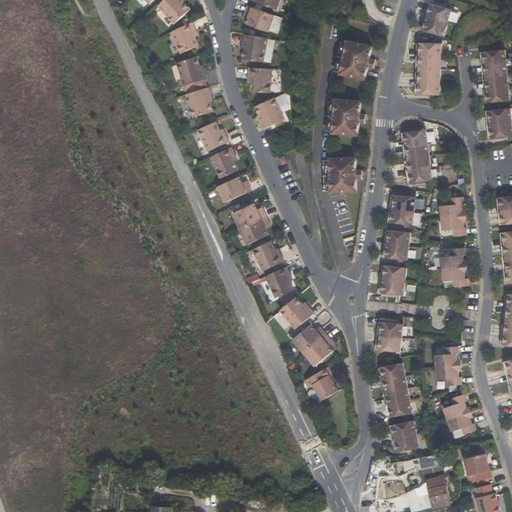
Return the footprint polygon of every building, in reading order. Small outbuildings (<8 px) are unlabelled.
[(165,0),(159,6),(174,23),(189,9),(183,3),(180,0),(165,0)] [(251,0),(251,1),(277,10),(280,0),(251,0)] [(426,18),(446,23),(450,9),(430,4),(426,18)] [(268,33),(275,16),(249,6),(247,12),(251,14),(250,18),(247,25),(268,33)] [(418,29),(422,30),(426,18),(422,16),(418,29)] [(422,30),(443,36),(446,23),(426,18),(422,30)] [(197,29),(194,22),(172,32),(182,53),(200,46),(196,36),(194,31),(197,29)] [(264,62),(268,39),(244,35),(243,42),(247,43),(245,50),(244,59),(264,62)] [(341,74),(366,79),(368,67),(375,68),(376,60),(370,59),(373,46),(348,41),(347,43),(343,42),(337,72),(341,73),(341,74)] [(418,58),(439,58),(439,45),(418,45),(418,58)] [(503,65),(502,52),(481,55),(482,67),(503,65)] [(200,65),(198,56),(177,63),(184,85),(207,79),(205,71),(202,71),(200,65)] [(418,70),(439,70),(439,58),(418,58),(418,70)] [(484,80),(504,77),(503,65),(482,67),(484,80)] [(270,93),(272,70),(250,68),(249,75),(254,76),(253,82),(252,92),(270,93)] [(418,82),(439,83),(439,70),(418,70),(418,82)] [(485,93),(506,90),(504,77),(484,80),(485,93)] [(439,83),(418,82),(418,95),(439,95),(439,83)] [(186,95),(187,96),(211,89),(210,87),(186,95)] [(210,95),(212,94),(211,89),(187,96),(193,117),(214,111),(211,101),(210,95)] [(485,93),(487,105),(491,105),(496,104),(502,104),(507,103),(506,90),(485,93)] [(271,126),(286,120),(277,99),(258,107),(261,115),(264,121),(263,121),(264,123),(269,121),(271,126)] [(367,115),(361,115),(362,102),(337,100),(337,101),(332,101),(330,131),(334,132),(334,133),(359,136),(360,123),(366,123),(367,115)] [(503,111),(497,112),(487,113),(489,127),(510,125),(508,111),(503,111)] [(228,134),(224,136),(222,130),(217,121),(200,129),(210,151),(231,142),(228,134)] [(490,141),(511,139),(510,125),(489,127),(490,141)] [(408,149),(428,146),(426,133),(406,136),(408,149)] [(409,162),(430,159),(428,146),(408,149),(409,162)] [(236,154),(233,147),(212,157),(222,179),(240,170),(235,161),(233,156),(236,154)] [(333,193),(359,192),(358,179),(364,179),(364,171),(358,171),(358,158),(332,159),(332,160),(327,161),(328,192),(333,192),(333,193)] [(430,159),(409,162),(411,174),(431,171),(430,159)] [(411,174),(413,187),(434,184),(431,171),(411,174)] [(250,185),(245,187),(243,183),(241,177),(219,187),(226,203),(252,191),(250,185)] [(419,214),(420,200),(399,198),(398,212),(419,214)] [(511,212),(511,198),(501,200),(502,214),(511,212)] [(441,211),(442,222),(465,220),(465,214),(464,209),(466,209),(465,202),(451,203),(452,210),(441,211)] [(243,230),(269,218),(265,212),(261,214),(259,210),(256,204),(235,213),(243,230)] [(397,227),(404,228),(410,228),(418,229),(419,214),(398,212),(397,227)] [(511,212),(502,214),(504,228),(511,227),(511,212)] [(267,225),(271,224),(269,218),(243,230),(249,245),(271,235),(269,229),(267,225)] [(469,232),(466,232),(465,220),(442,222),(443,234),(454,233),(455,240),(469,239),(469,232)] [(415,236),(410,236),(403,235),(394,234),(392,247),(413,250),(415,236)] [(277,250),(273,241),(255,250),(264,271),(285,262),(282,254),(279,256),(277,250)] [(392,247),(391,262),(401,263),(407,263),(412,264),(413,250),(392,247)] [(442,259),(444,272),(466,269),(465,256),(467,256),(467,250),(451,251),(452,258),(442,259)] [(292,274),(289,267),(267,277),(276,298),(294,289),(291,282),(288,276),(292,274)] [(407,270),(400,270),(390,269),(389,282),(410,285),(411,271),(407,270)] [(470,282),(468,283),(466,269),(444,272),(445,285),(455,284),(455,291),(471,289),(470,282)] [(387,297),(408,299),(410,285),(389,282),(387,297)] [(307,309),(303,304),(298,297),(281,310),(297,329),(315,314),(309,307),(307,309)] [(383,339),(404,341),(406,327),(385,324),(383,339)] [(296,340),(307,354),(329,336),(324,330),(319,333),(317,330),(314,326),(296,340)] [(333,341),(329,336),(307,354),(318,367),(335,352),(331,347),(329,344),(333,341)] [(382,352),(403,354),(404,341),(383,339),(382,352)] [(438,358),(439,370),(461,367),(459,355),(462,355),(461,348),(447,349),(448,357),(438,358)] [(387,383),(408,379),(405,365),(385,368),(387,383)] [(461,367),(439,370),(441,382),(451,381),(452,388),(466,386),(465,379),(463,379),(461,367)] [(331,376),(334,374),(331,368),(307,382),(310,388),(316,385),(324,400),(339,392),(335,383),(331,376)] [(410,390),(408,379),(387,383),(389,394),(410,390)] [(412,401),(410,390),(389,394),(391,406),(412,401)] [(446,410),(451,421),(471,415),(467,403),(470,402),(468,396),(454,400),(456,407),(446,410)] [(391,406),(394,419),(403,417),(410,416),(415,415),(412,401),(391,406)] [(471,415),(451,421),(454,434),(465,431),(466,436),(480,432),(478,426),(475,427),(471,415)] [(411,422),(410,416),(403,417),(404,424),(411,422)] [(411,422),(404,424),(395,426),(397,439),(419,435),(416,421),(411,422)] [(419,435),(397,439),(400,453),(421,450),(419,435)] [(477,474),(478,482),(493,479),(487,453),(466,458),(470,476),(477,474)] [(449,465),(446,454),(426,459),(427,463),(434,461),(436,467),(449,465)] [(451,506),(444,477),(427,481),(429,490),(434,511),(451,506)] [(497,511),(497,508),(496,502),(494,495),(492,496),(490,486),(476,489),(478,499),(475,499),(477,511),(497,511)] [(425,491),(429,511),(434,511),(429,490),(425,491)] [(286,500),(269,497),(268,509),(285,511),(286,500)]
